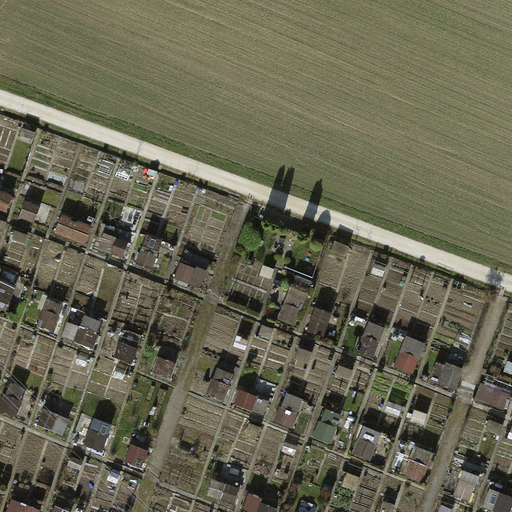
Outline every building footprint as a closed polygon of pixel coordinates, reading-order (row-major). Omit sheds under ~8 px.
[(0,210),(11,213),(15,196),(0,192),(0,210)] [(63,217),(58,237),(89,246),(95,227),(63,217)] [(178,281),(204,289),(209,274),(183,265),(178,281)] [(0,280),(0,309),(11,313),(20,287),(0,280)] [(310,307),(312,298),(291,292),(282,324),(329,337),(335,314),(310,307)] [(41,327),(58,333),(66,307),(50,302),(41,327)] [(98,351),(106,325),(74,315),(66,341),(98,351)] [(397,367),(416,375),(428,346),(409,338),(397,367)] [(444,388),(459,391),(463,372),(448,369),(444,388)] [(296,429),(306,401),(288,395),(278,423),(296,429)] [(335,442),(340,414),(324,412),(319,440),(335,442)] [(374,461),(385,435),(368,428),(357,454),(374,461)] [(493,511),(511,511),(511,499),(493,492),(487,509),(493,511)] [(42,511),(15,503),(11,511),(42,511)]
